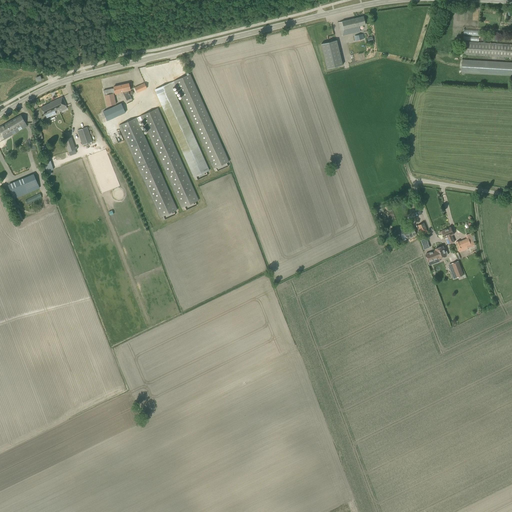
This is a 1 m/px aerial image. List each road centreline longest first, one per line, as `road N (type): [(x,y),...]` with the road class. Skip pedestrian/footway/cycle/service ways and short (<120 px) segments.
road 1 (tertiary): [(0,114),(65,81),(401,0)]
road 2 (track): [(438,0),(404,117),(403,167),(414,181)]
